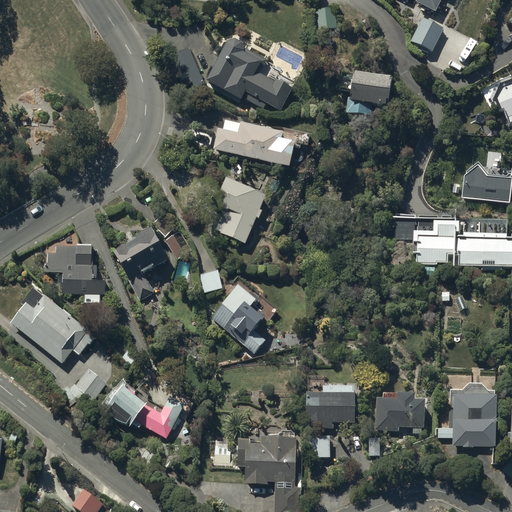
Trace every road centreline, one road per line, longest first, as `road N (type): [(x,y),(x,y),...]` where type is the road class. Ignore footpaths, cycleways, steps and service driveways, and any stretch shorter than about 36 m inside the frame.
road 1 (secondary): [(0,242),(102,178),(140,133),(146,104),(139,72),(96,0)]
road 2 (residential): [(0,385),(158,511)]
road 3 (residential): [(362,511),(429,489),(491,511)]
